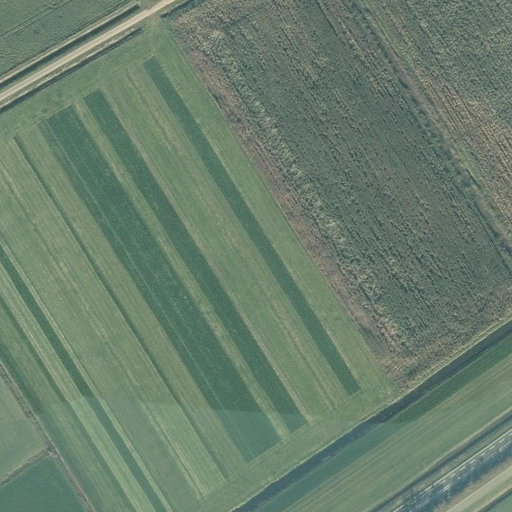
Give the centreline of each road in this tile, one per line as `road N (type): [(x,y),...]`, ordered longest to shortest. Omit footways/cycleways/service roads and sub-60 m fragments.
road 1 (unclassified): [(0,98),(171,0)]
road 2 (primary): [(413,511),(511,443)]
